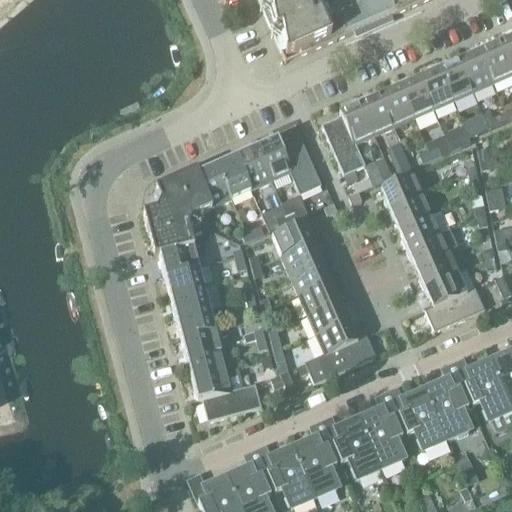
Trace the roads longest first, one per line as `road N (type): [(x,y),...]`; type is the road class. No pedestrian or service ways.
road 1 (residential): [(163,480),(95,214),(95,182),(123,157),(245,103)]
road 2 (residential): [(163,480),(511,329)]
road 3 (residential): [(245,103),(484,0)]
